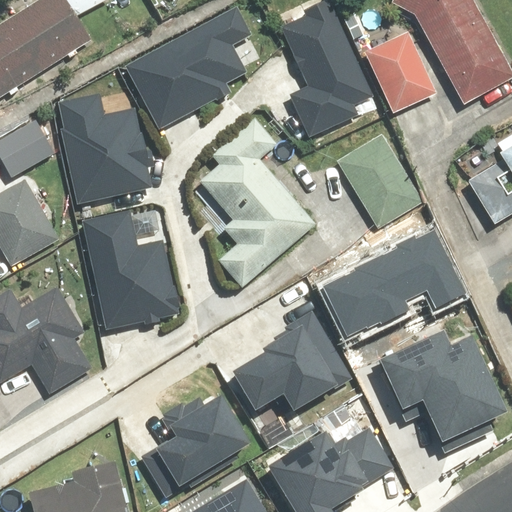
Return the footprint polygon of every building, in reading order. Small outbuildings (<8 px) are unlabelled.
[(42,0),(0,27),(0,99),(90,42),(75,19),(108,1),(107,0),(42,0)] [(394,0),(391,8),(413,18),(463,108),(511,81),(511,76),(469,0),(394,0)] [(245,6),(139,70),(169,119),(244,74),(231,53),(262,34),(245,6)] [(327,14),(292,33),(325,91),(293,109),(317,152),(384,114),(327,14)] [(409,36),(365,55),(392,116),(435,97),(409,36)] [(108,101),(60,109),(76,211),(159,198),(144,108),(110,114),(108,101)] [(45,121),(0,145),(0,149),(16,180),(63,154),(45,121)] [(216,264),(240,291),(314,225),(257,163),(275,146),(252,121),(208,161),(216,169),(197,185),(231,222),(221,232),(235,247),(216,264)] [(382,136),(336,162),(376,231),(422,204),(382,136)] [(496,159),(499,163),(465,184),(492,228),(511,215),(511,137),(496,147),(501,156),(496,159)] [(25,183),(0,195),(0,253),(9,271),(58,246),(25,183)] [(157,207),(88,221),(110,329),(179,315),(157,207)] [(320,285),(347,339),(410,307),(406,300),(426,290),(435,309),(466,294),(434,229),(320,285)] [(0,384),(1,386),(30,368),(49,397),(93,370),(75,340),(84,335),(56,290),(21,312),(9,293),(0,298),(0,384)] [(265,351),(232,372),(257,410),(286,391),(297,407),(355,371),(313,305),(285,323),(288,328),(261,345),(265,351)] [(449,333),(380,364),(400,408),(425,396),(445,440),(508,412),(472,332),(453,341),(449,333)] [(172,429),(133,455),(165,504),(255,445),(220,392),(203,403),(199,396),(185,406),(181,399),(161,412),(172,429)] [(326,434),(264,473),(289,511),(331,511),(374,486),(371,481),(392,468),(367,429),(346,443),(343,439),(333,445),(326,434)] [(124,511),(112,466),(68,477),(70,484),(25,495),(29,511),(124,511)] [(268,511),(248,477),(188,511),(268,511)]
